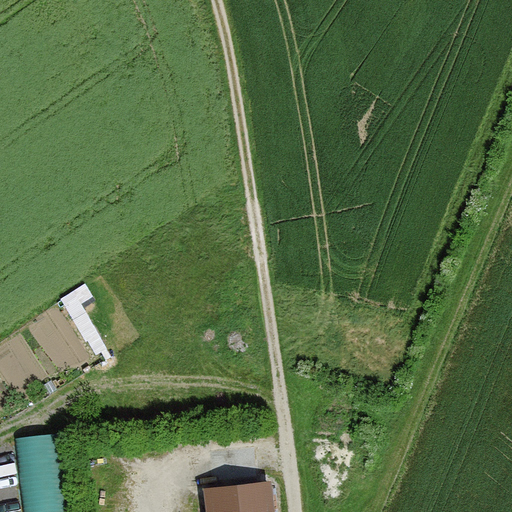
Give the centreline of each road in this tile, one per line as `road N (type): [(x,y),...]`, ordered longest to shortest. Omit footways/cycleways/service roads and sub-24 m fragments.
road 1 (track): [(295,511),(249,167),(217,0)]
road 2 (track): [(511,197),(378,511)]
